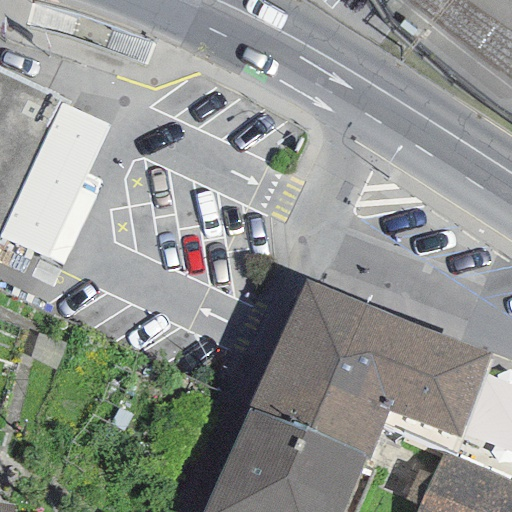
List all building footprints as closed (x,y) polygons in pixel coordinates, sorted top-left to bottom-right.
[(319,0),(329,9),(336,0),(319,0)] [(0,228),(60,103),(62,99),(0,70),(0,228)] [(109,127),(60,103),(0,228),(0,239),(42,257),(109,127)] [(248,408),(361,457),(368,462),(387,412),(418,328),(304,280),(248,408)] [(458,438),(489,354),(418,328),(387,412),(458,438)] [(338,511),(361,457),(248,408),(200,511),(338,511)] [(511,511),(511,485),(443,454),(418,511),(511,511)]
